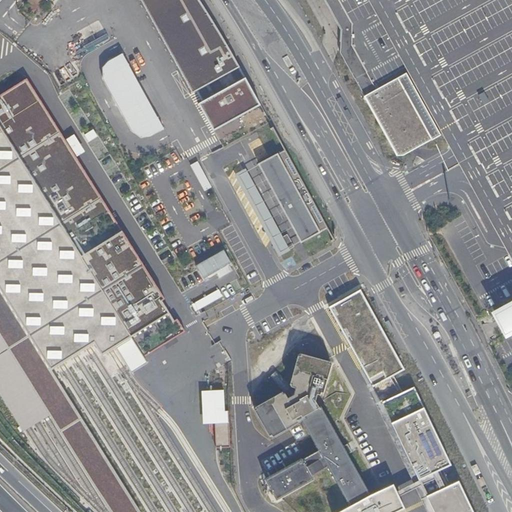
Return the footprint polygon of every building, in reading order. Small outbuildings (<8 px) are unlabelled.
[(145,0),(197,92),(244,66),(213,10),(205,0),(145,0)] [(511,0),(366,0),(501,248),(511,267),(511,0)] [(141,142),(167,129),(127,53),(101,67),(141,142)] [(0,96),(0,118),(4,125),(148,355),(188,330),(30,78),(0,96)] [(398,78),(379,89),(364,97),(396,155),(404,155),(432,139),(398,78)] [(254,80),(206,105),(221,132),(268,106),(254,80)] [(0,126),(0,285),(54,372),(63,366),(77,358),(90,350),(100,344),(107,355),(111,353),(118,348),(135,375),(154,363),(148,355),(4,125),(0,126)] [(280,150),(272,154),(315,231),(321,227),(280,150)] [(272,154),(253,164),(296,242),(315,231),(272,154)] [(142,511),(54,372),(0,285),(0,332),(53,416),(112,511),(142,511)] [(359,289),(325,308),(368,388),(402,370),(359,289)] [(53,416),(0,332),(0,396),(23,434),(28,431),(39,425),(47,419),(53,416)] [(352,509),(367,500),(373,497),(322,405),(320,406),(315,398),(317,390),(321,391),(331,360),(302,351),(291,382),(296,383),(294,390),(288,394),(285,389),(255,407),(272,435),(302,416),(319,449),(303,459),(303,458),(266,478),(277,499),(314,478),(312,474),(328,465),(352,509)] [(415,386),(378,403),(413,482),(450,465),(415,386)] [(228,391),(205,391),(206,425),(217,424),(218,446),(230,445),(228,391)] [(263,459),(269,473),(302,456),(308,453),(305,446),(293,451),(290,446),(263,459)] [(471,511),(457,481),(418,500),(424,511),(471,511)] [(396,511),(400,510),(388,489),(373,497),(367,500),(352,509),(346,511),(396,511)]
